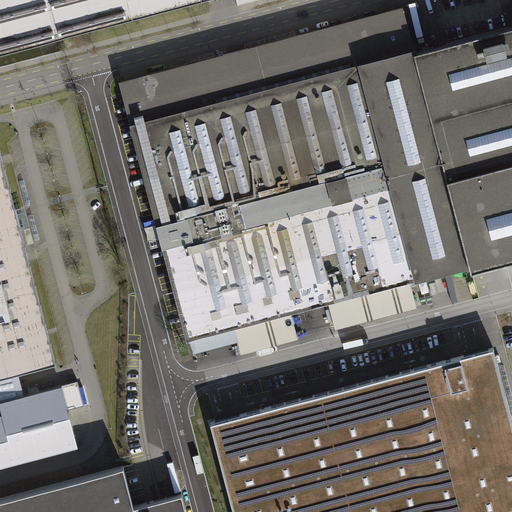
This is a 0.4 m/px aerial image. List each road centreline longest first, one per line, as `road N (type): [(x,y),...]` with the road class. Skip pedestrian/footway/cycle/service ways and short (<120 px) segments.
road 1 (residential): [(173,388),(511,298)]
road 2 (residential): [(90,66),(173,388)]
road 3 (secondary): [(90,66),(340,0)]
road 4 (residential): [(173,388),(204,511)]
